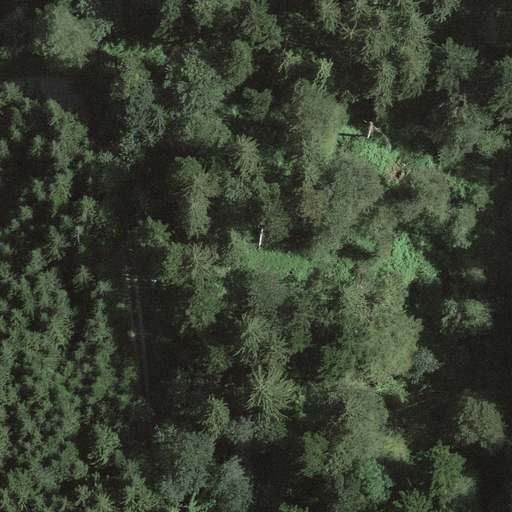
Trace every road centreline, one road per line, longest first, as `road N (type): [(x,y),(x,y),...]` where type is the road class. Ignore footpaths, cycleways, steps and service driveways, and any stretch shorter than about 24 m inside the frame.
road 1 (track): [(159,511),(132,258),(102,142),(78,104),(52,84),(0,87)]
road 2 (track): [(0,208),(52,84)]
